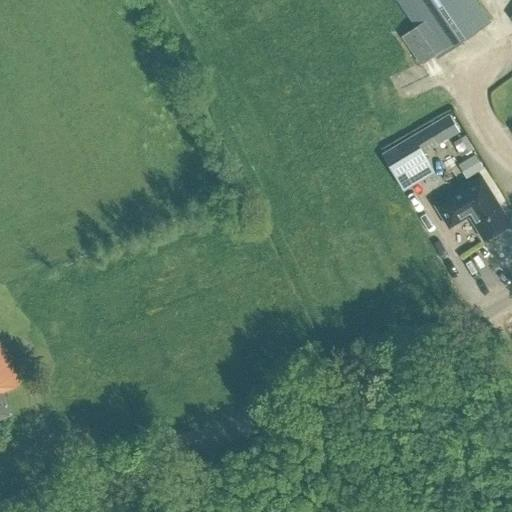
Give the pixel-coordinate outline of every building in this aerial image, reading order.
[(397,0),(415,25),(400,35),(419,64),(434,54),(437,58),(489,22),(474,0),(397,0)] [(448,113),(409,136),(420,155),(459,131),(448,113)] [(465,135),(453,142),(461,156),(473,149),(465,135)] [(409,136),(379,154),(398,185),(427,167),(420,155),(409,136)] [(475,153),(458,163),(466,177),(483,167),(475,153)] [(481,174),(433,205),(449,229),(473,213),(480,224),(482,223),(490,236),(510,223),(502,211),(504,210),(481,174)] [(1,338),(0,338),(0,418),(9,415),(0,391),(19,384),(1,338)]
